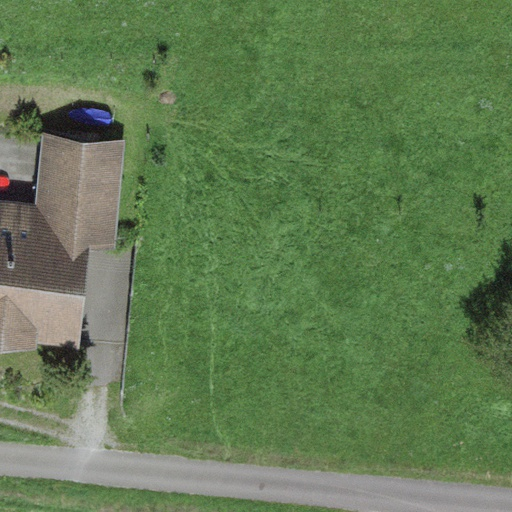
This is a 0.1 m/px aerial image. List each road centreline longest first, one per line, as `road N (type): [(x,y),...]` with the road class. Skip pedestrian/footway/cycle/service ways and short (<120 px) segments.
road 1 (track): [(0,462),(507,511)]
road 2 (track): [(0,408),(103,438),(164,478)]
